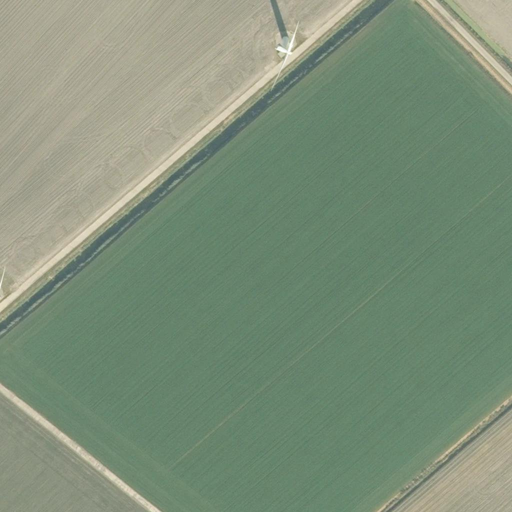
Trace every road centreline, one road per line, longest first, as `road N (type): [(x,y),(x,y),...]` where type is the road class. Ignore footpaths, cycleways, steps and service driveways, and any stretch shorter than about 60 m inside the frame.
road 1 (track): [(0,307),(358,0)]
road 2 (track): [(154,511),(0,388)]
